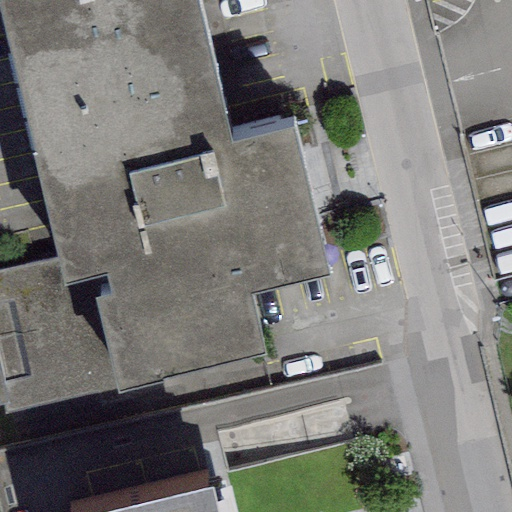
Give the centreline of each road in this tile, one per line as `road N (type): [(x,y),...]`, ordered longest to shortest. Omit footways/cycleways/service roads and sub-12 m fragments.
road 1 (residential): [(477,511),(354,0)]
road 2 (unknown): [(0,488),(445,378)]
road 3 (unknown): [(379,104),(511,66)]
